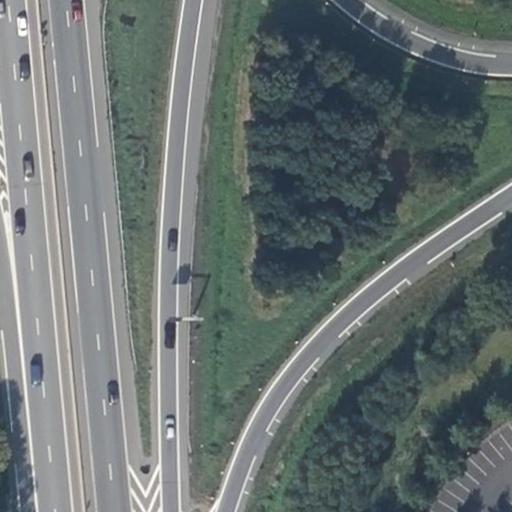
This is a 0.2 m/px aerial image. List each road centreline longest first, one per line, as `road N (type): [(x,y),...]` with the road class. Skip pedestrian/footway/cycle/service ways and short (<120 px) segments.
road 1 (trunk): [(114,511),(68,0)]
road 2 (trunk): [(10,0),(55,511)]
road 3 (trunk): [(171,511),(170,235),(194,0)]
road 4 (trunk): [(225,511),(267,405),(315,342),(422,251),(511,191)]
road 5 (trunk): [(0,244),(27,511)]
road 6 (trunk): [(511,64),(436,51),(349,0)]
